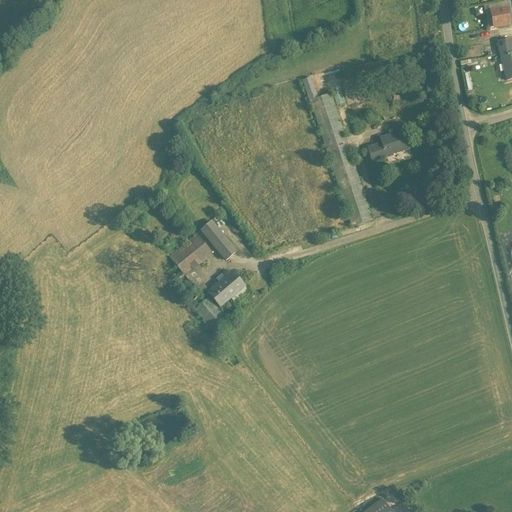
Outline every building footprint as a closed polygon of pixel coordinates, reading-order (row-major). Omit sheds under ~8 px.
[(506,9),(493,11),(496,27),(509,25),(506,9)] [(511,40),(511,39),(498,42),(502,64),(503,64),(506,81),(511,80),(511,40)] [(311,85),(309,79),(302,81),(309,101),(315,99),(311,85)] [(335,105),(343,103),(341,91),(332,93),(335,105)] [(345,136),(331,94),(315,99),(309,101),(326,152),(348,145),(345,136)] [(404,131),(379,139),(381,145),(366,149),(371,162),(392,155),(392,154),(402,151),(410,149),(404,131)] [(348,145),(326,152),(330,164),(352,157),(348,145)] [(352,157),(330,164),(351,227),(373,220),(352,157)] [(236,252),(210,222),(201,230),(226,261),(236,252)] [(197,235),(169,258),(183,275),(184,275),(184,276),(192,270),(212,253),(197,235)] [(207,290),(197,277),(190,283),(187,279),(194,273),(192,270),(184,276),(184,275),(183,275),(175,282),(192,303),(207,290)] [(232,272),(207,293),(220,307),(231,298),(229,296),(242,284),(232,272)] [(194,273),(187,279),(190,283),(197,277),(194,273)] [(224,316),(208,298),(194,310),(209,328),(224,316)] [(391,511),(382,499),(364,511),(391,511)]
